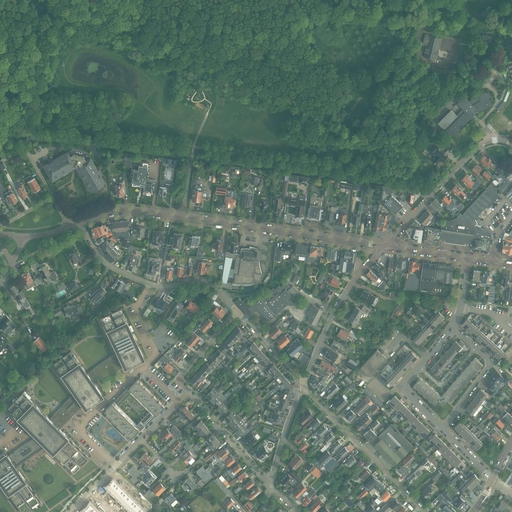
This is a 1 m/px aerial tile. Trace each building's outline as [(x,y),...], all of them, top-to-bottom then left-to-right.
[(437,60),(442,39),(425,35),(423,44),(427,45),(424,57),(437,60)] [(220,99),(224,90),(216,86),(208,105),(220,110),(224,101),(220,99)] [(486,92),(479,96),(469,101),(464,97),(458,103),(464,108),(457,115),(451,110),(438,123),(444,129),(445,128),(447,130),(446,131),(452,136),(473,115),(477,111),(478,111),(492,104),(490,102),(488,98),(490,97),(488,93),(487,94),(486,92)] [(432,153),(435,155),(431,159),(437,165),(441,161),(443,163),(448,157),(440,150),(440,151),(437,148),(435,151),(434,150),(432,153)] [(90,190),(92,189),(93,191),(101,186),(102,185),(102,183),(104,182),(101,176),(103,175),(101,172),(100,170),(98,171),(90,158),(86,161),(83,156),(74,154),(69,156),(67,152),(66,152),(65,153),(63,154),(63,155),(59,157),(54,160),(53,158),(51,159),(48,161),(49,163),(48,163),(43,166),(47,173),(49,176),(50,178),(51,180),(52,180),(54,179),(73,168),(77,169),(88,188),(89,190),(90,190)] [(485,156),(481,160),(484,163),(484,164),(486,166),(489,164),(492,167),(495,165),(491,161),(492,161),(489,158),(488,159),(485,156)] [(149,179),(150,167),(150,163),(144,162),(140,161),(139,170),(133,169),(132,176),(131,179),(132,179),(132,184),(137,184),(137,183),(140,184),(140,187),(142,187),(143,186),(145,187),(144,192),(148,192),(147,193),(152,194),(153,190),(154,190),(155,187),(156,180),(149,179)] [(475,166),(472,169),(474,172),(473,173),(476,176),(479,173),(487,180),(490,177),(492,179),(494,177),(487,171),(486,173),(484,174),(483,173),(481,171),(482,170),(478,166),(477,167),(475,166)] [(505,170),(498,176),(499,178),(501,176),(505,181),(503,183),(506,186),(511,181),(509,178),(511,176),(511,167),(507,172),(505,170)] [(161,181),(159,195),(166,196),(167,192),(170,192),(171,184),(167,184),(166,187),(164,187),(164,186),(163,186),(164,181),(166,174),(162,173),(161,181)] [(472,185),(475,189),(481,184),(477,180),(474,183),(466,175),(462,179),(464,182),(464,183),(469,188),(472,185)] [(36,190),(37,190),(40,188),(40,187),(34,178),(32,179),(30,176),(23,180),(26,183),(28,182),(33,191),(36,190)] [(25,187),(22,182),(15,186),(22,198),(23,199),(24,199),(26,198),(26,197),(26,196),(25,194),(27,193),(24,188),(25,187)] [(125,193),(124,188),(125,188),(124,182),(117,183),(117,185),(116,185),(116,190),(117,189),(118,195),(119,195),(119,197),(120,197),(122,197),(122,196),(122,194),(123,194),(123,193),(125,193)] [(472,246),(473,246),(476,226),(475,226),(472,225),(475,221),(475,220),(475,219),(476,220),(478,218),(477,217),(486,207),(487,208),(488,208),(500,196),(498,194),(500,192),(491,184),(462,215),(460,213),(457,216),(457,218),(456,218),(465,222),(462,243),(464,243),(470,244),(472,244),(472,246)] [(384,202),(386,204),(395,213),(402,206),(396,201),(390,195),(391,193),(391,192),(392,186),(383,185),(381,200),(384,202)] [(454,193),(456,196),(456,195),(461,200),(463,197),(465,199),(467,196),(471,200),(474,197),(468,191),(465,194),(461,190),(462,190),(459,187),(459,188),(456,185),(452,190),(454,192),(454,193)] [(194,190),(193,200),(202,202),(202,197),(207,197),(208,192),(203,191),(204,187),(196,186),(196,190),(194,190)] [(227,190),(227,188),(217,186),(216,193),(226,195),(226,196),(225,201),(227,201),(226,205),(227,205),(226,206),(228,207),(229,207),(231,207),(231,206),(235,207),(237,198),(237,197),(237,191),(227,190)] [(5,194),(11,204),(17,201),(11,190),(5,194)] [(408,190),(408,196),(404,195),(402,194),(399,197),(403,200),(407,201),(413,202),(415,191),(408,190)] [(314,218),(317,218),(319,218),(322,198),(317,197),(317,195),(314,193),(312,196),(309,216),(311,217),(314,218)] [(250,204),(252,204),(254,195),(243,194),(242,206),(249,207),(250,204)] [(300,195),(299,200),(298,200),(297,206),(296,215),(303,216),(304,208),(305,208),(306,201),(306,196),(300,195)] [(449,198),(446,195),(442,200),(445,203),(445,204),(446,204),(452,210),(456,205),(451,200),(452,199),(449,197),(449,198)] [(263,197),(263,200),(261,200),(260,208),(268,209),(269,201),(267,200),(267,197),(263,197)] [(283,199),(276,198),(274,210),(281,211),(283,199)] [(440,208),(442,206),(435,200),(432,202),(432,203),(429,206),(432,210),(433,209),(435,211),(439,207),(440,208)] [(385,229),(386,228),(387,229),(388,224),(387,224),(387,221),(388,222),(390,222),(395,217),(394,215),(380,202),(379,203),(374,227),(380,228),(380,230),(385,231),(385,229)] [(361,216),(360,216),(360,214),(363,214),(364,204),(359,204),(358,216),(354,215),(353,224),(356,225),(356,224),(359,224),(361,216)] [(371,217),(373,217),(374,212),(376,212),(378,207),(375,206),(373,210),(364,209),(363,216),(366,216),(365,225),(370,226),(371,217)] [(332,220),(333,221),(334,213),(337,213),(337,208),(332,207),(331,209),(329,208),(328,212),(326,220),(327,220),(327,221),(332,222),(332,220)] [(344,222),(346,223),(348,210),(342,209),(342,213),(340,213),(338,222),(340,222),(340,223),(344,224),(344,222)] [(425,226),(434,217),(427,211),(419,220),(425,226)] [(462,243),(465,222),(456,218),(442,223),(439,239),(442,240),(462,243)] [(421,229),(421,226),(416,221),(415,220),(409,227),(410,227),(410,228),(421,229)] [(109,223),(110,226),(112,235),(118,239),(119,237),(130,241),(130,238),(132,238),(132,235),(129,235),(128,221),(109,223)] [(103,225),(98,226),(101,235),(102,235),(103,238),(107,236),(107,237),(112,235),(110,226),(106,227),(105,224),(103,225)] [(94,238),(101,235),(98,226),(94,228),(92,229),(93,232),(92,232),(94,238)] [(133,229),(132,235),(132,238),(135,239),(136,235),(143,236),(145,228),(138,226),(137,229),(133,229)] [(490,241),(491,233),(476,226),(473,246),(475,246),(474,247),(480,248),(486,249),(487,242),(490,242),(490,241)] [(426,239),(435,241),(435,239),(439,240),(441,230),(426,227),(424,237),(426,237),(426,239)] [(423,230),(421,230),(421,229),(410,228),(409,228),(407,230),(409,234),(411,239),(415,240),(414,241),(421,242),(423,230)] [(162,231),(157,230),(158,230),(155,229),(155,230),(154,230),(152,243),(160,244),(160,242),(163,243),(164,236),(162,235),(162,231)] [(502,245),(501,251),(501,252),(502,252),(511,253),(511,229),(511,231),(510,232),(509,234),(505,232),(502,239),(503,240),(502,243),(502,245)] [(175,233),(174,237),(171,237),(170,244),(173,244),(173,246),(181,247),(183,234),(175,233)] [(194,245),(198,245),(199,237),(193,236),(192,238),(189,237),(188,246),(194,247),(194,245)] [(217,259),(223,260),(224,253),(221,252),(223,240),(220,240),(220,239),(217,239),(217,240),(216,240),(216,244),(212,244),(212,248),(219,249),(217,259)] [(106,254),(114,247),(112,246),(114,244),(111,241),(108,243),(107,241),(100,247),(106,254)] [(228,244),(227,251),(229,251),(238,252),(239,248),(238,248),(239,243),(238,243),(237,242),(236,241),(235,242),(232,242),(231,244),(228,244)] [(293,244),(286,244),(287,243),(284,242),(283,243),(282,248),(276,248),(275,260),(281,261),(282,254),(284,254),(286,253),(286,252),(290,253),(290,252),(292,253),(293,244)] [(296,254),(301,255),(301,258),(305,258),(305,262),(308,263),(308,261),(309,255),(309,252),(307,252),(308,246),(297,244),(296,254)] [(114,247),(106,254),(112,261),(119,255),(118,253),(120,251),(118,249),(119,248),(116,245),(114,247)] [(170,254),(171,248),(162,246),(160,258),(165,259),(165,260),(171,261),(172,254),(170,254)] [(310,255),(309,255),(308,261),(313,262),(314,256),(317,257),(317,254),(323,255),(324,248),(311,246),(310,255)] [(128,248),(127,253),(130,254),(128,263),(138,266),(139,262),(138,262),(139,259),(137,258),(138,254),(139,255),(140,252),(135,250),(136,247),(129,247),(128,248)] [(328,258),(336,259),(337,250),(329,249),(328,258)] [(242,254),(241,258),(257,260),(260,261),(261,251),(253,250),(253,251),(250,251),(242,250),(242,254)] [(68,256),(72,263),(76,261),(80,266),(87,262),(85,258),(81,261),(76,251),(68,256)] [(229,252),(226,252),(224,262),(223,262),(223,265),(221,265),(219,266),(219,267),(220,269),(222,269),(220,286),(225,287),(232,289),(232,285),(234,285),(236,285),(238,285),(239,285),(241,285),(243,286),(246,286),(247,286),(251,285),(256,285),(258,284),(259,283),(262,283),(263,274),(260,273),(259,269),(258,265),(257,260),(241,258),(242,254),(238,254),(238,252),(229,251),(229,252)] [(342,252),(339,270),(343,271),(343,273),(349,276),(353,271),(353,269),(354,270),(356,253),(351,252),(345,251),(345,252),(342,252)] [(204,273),(209,274),(210,267),(205,266),(206,262),(202,261),(202,259),(194,258),(193,264),(198,265),(197,269),(199,269),(198,272),(204,273)] [(406,260),(399,259),(399,264),(398,264),(397,266),(398,266),(398,267),(400,267),(400,270),(402,270),(403,268),(405,268),(406,263),(405,263),(406,260)] [(155,274),(156,270),(159,271),(160,263),(157,263),(157,261),(149,260),(148,273),(155,274)] [(404,289),(418,290),(419,282),(422,262),(410,260),(408,273),(406,272),(405,276),(405,278),(408,278),(408,280),(406,279),(404,289)] [(433,294),(434,292),(437,267),(436,267),(436,264),(423,262),(419,292),(433,294)] [(376,274),(379,277),(382,274),(380,271),(382,269),(376,264),(372,268),(377,273),(376,274)] [(57,277),(53,271),(50,273),(46,265),(38,270),(41,275),(38,277),(41,282),(45,280),(52,276),(53,279),(57,277)] [(434,292),(442,293),(442,286),(445,266),(437,265),(437,267),(434,292)] [(453,275),(452,274),(453,267),(445,266),(442,286),(450,287),(451,282),(452,282),(452,278),(453,275)] [(175,269),(170,268),(170,270),(166,269),(165,273),(167,273),(166,277),(172,278),(172,274),(174,274),(175,269)] [(33,285),(34,287),(37,285),(35,280),(33,281),(27,271),(20,276),(25,286),(24,286),(26,290),(33,285)] [(370,271),(366,275),(374,282),(376,280),(379,283),(381,281),(378,278),(370,271)] [(483,282),(490,283),(492,272),(484,271),(483,276),(481,276),(480,281),(483,282)] [(290,280),(295,283),(299,276),(294,273),(290,280)] [(330,283),(337,287),(340,281),(336,279),(336,278),(331,276),(330,279),(329,279),(327,281),(330,283)] [(511,288),(511,282),(509,282),(509,277),(503,276),(502,285),(508,286),(507,291),(511,291),(511,288)] [(311,292),(317,280),(310,277),(304,288),(311,292)] [(117,291),(121,293),(126,285),(118,280),(113,288),(117,290),(117,291)] [(73,292),(79,289),(77,286),(75,282),(68,286),(71,290),(71,289),(73,292)] [(240,298),(236,301),(248,315),(252,311),(252,312),(259,311),(260,310),(269,320),(268,321),(269,321),(278,313),(281,311),(288,304),(290,305),(296,300),(293,297),(299,292),(293,286),(291,288),(286,283),(281,287),(280,286),(275,290),(273,288),(264,297),(262,294),(253,302),(252,303),(247,297),(243,301),(240,298)] [(25,295),(21,290),(18,291),(14,285),(12,286),(10,285),(9,286),(9,287),(8,288),(13,296),(16,294),(19,299),(25,308),(30,305),(24,296),(25,295)] [(496,287),(490,286),(488,302),(494,303),(496,287)] [(97,289),(90,297),(96,302),(103,295),(106,292),(101,287),(98,290),(97,289)] [(322,293),(321,296),(329,301),(334,291),(327,287),(324,294),(322,293)] [(362,293),(359,298),(366,302),(371,305),(375,297),(364,290),(362,293)] [(212,298),(209,303),(211,304),(213,306),(223,315),(226,312),(222,309),(223,308),(221,306),(220,307),(218,305),(217,306),(213,303),(215,300),(212,298)] [(158,307),(164,310),(169,303),(163,299),(161,301),(158,299),(153,306),(157,308),(158,307)] [(167,318),(173,322),(184,305),(178,301),(167,318)] [(195,313),(197,311),(198,312),(201,308),(198,306),(199,305),(195,303),(195,304),(191,301),(188,307),(187,306),(186,308),(190,312),(187,316),(191,319),(195,313)] [(220,318),(223,315),(213,306),(211,304),(209,303),(206,305),(208,307),(210,305),(213,307),(211,309),(213,311),(220,318)] [(306,315),(310,317),(308,321),(305,320),(304,323),(306,324),(306,323),(308,324),(309,322),(310,322),(310,323),(311,324),(312,324),(313,323),(318,326),(319,322),(318,322),(324,310),(322,309),(323,307),(318,304),(317,307),(313,304),(309,311),(308,311),(306,315)] [(82,314),(80,307),(77,308),(76,306),(74,307),(73,305),(63,308),(65,314),(71,312),(75,322),(79,320),(77,316),(82,314)] [(34,313),(30,306),(26,309),(30,315),(34,313)] [(356,307),(352,313),(359,318),(363,311),(367,314),(369,310),(363,306),(361,310),(356,307)] [(62,313),(59,307),(52,311),(55,317),(62,313)] [(137,348),(133,339),(134,338),(132,334),(131,335),(129,330),(130,329),(128,325),(127,326),(125,322),(126,321),(123,313),(121,314),(119,309),(111,313),(110,311),(108,312),(109,314),(101,317),(104,322),(102,323),(106,331),(107,330),(109,334),(108,335),(110,339),(111,338),(113,343),(112,344),(114,348),(115,347),(117,351),(115,352),(116,353),(85,374),(83,371),(84,370),(82,366),(80,367),(77,363),(79,362),(74,355),(72,356),(69,352),(63,357),(62,355),(59,357),(60,358),(54,363),(57,367),(55,368),(60,375),(62,374),(64,378),(63,379),(65,383),(67,382),(70,386),(68,387),(71,390),(72,389),(75,393),(74,394),(49,419),(46,416),(45,417),(38,410),(39,409),(36,406),(35,407),(31,404),(32,402),(29,399),(31,398),(24,391),(22,394),(21,394),(15,400),(14,399),(12,400),(14,402),(8,408),(11,411),(10,413),(16,419),(17,417),(21,421),(20,422),(23,425),(24,424),(31,431),(30,432),(35,437),(6,457),(3,453),(0,455),(0,481),(2,483),(0,485),(5,491),(6,490),(12,499),(11,500),(13,503),(15,502),(18,506),(16,507),(19,511),(20,510),(21,511),(32,511),(30,509),(32,508),(34,511),(41,506),(43,505),(40,502),(39,503),(36,499),(37,498),(35,494),(33,495),(31,491),(32,490),(30,486),(28,488),(22,479),(24,478),(19,471),(17,472),(14,468),(45,447),(49,451),(50,450),(58,457),(56,459),(59,462),(61,460),(64,464),(63,465),(66,468),(67,467),(71,470),(70,472),(73,475),(74,473),(74,474),(80,467),(77,464),(78,463),(82,466),(88,460),(89,458),(86,455),(84,457),(81,453),(82,452),(79,449),(78,450),(74,447),(76,445),(73,442),(71,444),(64,436),(65,435),(59,429),(63,425),(71,417),(69,416),(71,415),(73,414),(72,413),(80,407),(82,406),(83,405),(86,409),(102,398),(99,393),(100,392),(95,385),(94,387),(91,383),(92,382),(121,368),(122,366),(122,364),(123,364),(125,368),(143,360),(141,355),(142,355),(139,347),(137,348)] [(436,313),(434,316),(440,321),(444,317),(438,311),(436,309),(434,312),(436,313)] [(359,326),(355,324),(359,318),(352,313),(348,320),(353,323),(351,326),(357,330),(357,329),(360,331),(361,328),(359,327),(359,326)] [(3,321),(0,323),(0,327),(3,330),(7,334),(11,330),(15,326),(10,320),(6,316),(2,320),(3,321)] [(436,326),(440,321),(434,316),(430,320),(436,326)] [(201,320),(205,323),(209,326),(213,322),(209,318),(207,321),(204,317),(201,320)] [(277,325),(269,332),(272,335),(283,325),(285,323),(282,320),(279,323),(279,324),(277,325)] [(291,326),(296,330),(300,323),(294,320),(291,326)] [(430,320),(425,325),(432,330),(436,326),(430,320)] [(462,326),(466,330),(472,324),(467,320),(462,326)] [(194,333),(200,326),(205,331),(209,326),(205,323),(202,326),(200,324),(199,326),(198,325),(192,331),(194,333)] [(472,324),(466,330),(471,334),(476,328),(472,324)] [(283,325),(272,335),(274,338),(286,328),(283,325)] [(304,334),(310,338),(313,331),(310,329),(310,328),(305,325),(304,328),(307,329),(304,334)] [(427,335),(432,330),(425,325),(421,329),(418,326),(427,335)] [(239,336),(244,340),(246,342),(247,340),(248,339),(245,337),(244,337),(242,336),(245,332),(244,332),(242,330),(238,326),(234,331),(240,336),(239,336)] [(417,334),(423,340),(427,335),(418,326),(414,331),(417,334)] [(471,334),(476,339),(481,332),(476,328),(471,334)] [(341,329),(337,335),(341,338),(341,339),(347,342),(348,340),(350,342),(353,337),(348,334),(349,333),(347,331),(346,332),(341,329)] [(239,336),(240,336),(234,331),(230,335),(236,340),(239,336)] [(481,332),(476,339),(480,343),(486,336),(481,332)] [(200,337),(196,333),(192,338),(196,342),(200,337)] [(277,341),(280,344),(289,335),(287,333),(285,335),(285,334),(277,341)] [(419,344),(423,340),(417,334),(413,338),(419,344)] [(230,335),(226,340),(232,345),(236,340),(230,335)] [(290,340),(290,339),(292,338),(289,335),(280,344),(283,347),(290,340)] [(480,343),(485,347),(490,340),(486,336),(480,343)] [(39,337),(34,342),(43,351),(48,347),(39,337)] [(196,342),(192,338),(189,341),(187,339),(185,340),(184,340),(183,341),(182,343),(179,346),(181,348),(186,342),(188,343),(192,346),(196,342)] [(292,355),(297,349),(301,352),(308,344),(302,339),(300,341),(297,339),(290,347),(291,347),(292,348),(289,351),(292,355)] [(223,345),(221,347),(226,351),(230,356),(232,354),(230,352),(232,351),(229,348),(232,345),(226,340),(222,344),(223,345)] [(340,345),(343,347),(344,345),(341,343),(340,343),(334,340),(331,345),(338,349),(340,345)] [(458,343),(456,341),(452,346),(458,351),(464,344),(460,340),(458,343)] [(490,340),(485,347),(490,351),(495,344),(490,340)] [(241,351),(237,355),(239,357),(243,352),(243,353),(247,348),(248,348),(248,347),(251,345),(248,342),(241,351)] [(251,345),(248,347),(252,352),(258,347),(254,342),(251,345)] [(490,351),(494,355),(500,349),(495,344),(490,351)] [(448,350),(452,354),(454,356),(458,351),(452,346),(448,350)] [(218,349),(214,353),(221,359),(223,358),(222,357),(224,354),(226,351),(221,347),(219,349),(218,349)] [(252,352),(249,355),(250,357),(254,354),(256,356),(262,351),(258,347),(252,352)] [(181,351),(179,353),(183,357),(187,352),(183,349),(182,349),(181,348),(180,350),(181,351)] [(333,362),(338,355),(329,349),(324,357),(333,362)] [(377,349),(361,368),(370,376),(386,358),(377,349)] [(494,355),(499,359),(501,357),(503,355),(505,353),(500,349),(494,355)] [(293,356),(298,360),(303,354),(298,350),(293,356)] [(454,356),(452,354),(448,350),(443,355),(450,361),(454,356)] [(256,356),(253,358),(257,363),(266,355),(262,351),(256,356)] [(412,352),(407,357),(413,363),(418,358),(412,352)] [(175,358),(179,361),(183,357),(179,353),(176,356),(175,355),(173,357),(174,358),(175,358)] [(216,363),(220,358),(221,360),(221,359),(214,353),(210,358),(211,358),(209,361),(214,365),(216,363)] [(163,367),(169,372),(173,368),(166,362),(169,358),(164,355),(159,360),(165,365),(163,367)] [(257,363),(256,364),(260,369),(260,368),(262,370),(266,367),(271,363),(269,360),(270,360),(266,355),(257,363)] [(443,355),(439,360),(446,365),(450,361),(443,355)] [(409,367),(413,363),(407,357),(403,361),(409,367)] [(442,396),(420,378),(414,386),(435,405),(438,401),(443,405),(448,400),(451,403),(483,365),(475,358),(442,396)] [(439,360),(435,365),(442,370),(443,371),(445,369),(444,368),(446,365),(439,360)] [(207,362),(203,367),(208,372),(212,367),(214,365),(209,361),(207,363),(207,362)] [(322,361),(320,365),(334,373),(336,368),(335,368),(336,366),(333,364),(332,366),(322,361)] [(349,361),(346,366),(353,371),(356,366),(349,361)] [(403,361),(399,366),(405,372),(409,367),(403,361)] [(266,367),(262,370),(268,377),(270,375),(278,369),(274,364),(273,365),(271,363),(266,367)] [(431,369),(437,375),(442,370),(435,365),(431,369)] [(399,366),(395,370),(401,376),(405,372),(399,366)] [(204,376),(208,372),(203,367),(199,371),(204,376)] [(278,369),(270,375),(272,377),(274,376),(276,378),(282,373),(278,369)] [(318,369),(316,373),(323,377),(322,380),(325,382),(325,383),(325,382),(323,384),(326,387),(328,384),(331,380),(327,378),(328,375),(327,375),(328,373),(318,369)] [(397,381),(401,376),(395,370),(391,375),(397,381)] [(199,371),(195,376),(202,382),(206,378),(204,377),(204,376),(199,371)] [(510,379),(506,375),(503,377),(496,371),(490,377),(491,378),(485,383),(492,390),(489,393),(493,397),(498,392),(496,390),(500,386),(499,385),(503,381),(505,384),(510,379)] [(276,378),(274,380),(277,385),(285,377),(282,373),(276,378)] [(392,385),(397,381),(391,375),(386,380),(387,381),(389,382),(392,385)] [(201,381),(202,382),(195,376),(191,380),(197,385),(201,381)] [(352,381),(347,376),(343,380),(349,385),(352,381)] [(277,385),(274,387),(277,390),(279,388),(281,390),(286,389),(294,387),(289,382),(285,377),(277,385)] [(312,383),(320,390),(323,386),(316,379),(312,383)] [(129,388),(133,392),(151,410),(156,415),(164,407),(162,405),(163,404),(159,400),(158,401),(156,400),(157,399),(154,395),(153,396),(151,394),(152,393),(146,387),(145,388),(143,386),(144,385),(140,382),(139,383),(137,380),(129,388)] [(331,395),(332,396),(339,388),(335,384),(332,382),(328,387),(330,389),(325,394),(328,398),(331,395)] [(251,393),(253,391),(253,390),(248,384),(245,386),(251,393)] [(212,389),(206,394),(210,399),(220,391),(220,390),(218,389),(217,389),(214,386),(212,388),(212,389)] [(118,407),(133,392),(129,388),(128,387),(113,403),(118,407)] [(290,400),(292,394),(291,394),(294,387),(286,389),(285,391),(283,395),(281,394),(281,396),(283,397),(290,400)] [(481,389),(477,394),(484,400),(488,395),(481,389)] [(210,399),(214,403),(223,396),(224,395),(220,391),(210,399)] [(480,405),(484,400),(477,394),(473,399),(480,405)] [(227,400),(223,396),(214,403),(218,408),(227,400)] [(334,404),(339,410),(348,402),(342,396),(334,404)] [(356,414),(355,414),(357,412),(360,415),(364,411),(373,402),(367,396),(352,411),(351,410),(345,415),(350,420),(353,417),(354,418),(355,417),(355,416),(355,415),(356,414)] [(389,402),(393,406),(399,401),(395,396),(389,402)] [(281,403),(280,405),(286,408),(287,405),(290,400),(283,397),(280,402),(281,403)] [(473,399),(470,404),(477,410),(480,405),(473,399)] [(399,401),(393,406),(398,411),(403,405),(399,401)] [(373,402),(369,407),(375,413),(380,409),(374,402),(373,402)] [(136,426),(118,407),(113,403),(105,410),(107,413),(106,414),(110,417),(111,416),(112,418),(111,419),(115,423),(116,422),(118,423),(117,424),(123,431),(124,430),(126,432),(125,433),(129,436),(130,435),(132,437),(140,430),(136,426)] [(224,415),(231,409),(229,406),(227,407),(224,403),(218,408),(222,412),(224,415)] [(473,414),(477,410),(470,404),(466,409),(473,414)] [(274,410),(273,412),(283,416),(285,411),(285,410),(286,408),(280,405),(279,405),(278,408),(277,411),(274,410)] [(408,409),(403,405),(398,411),(402,415),(408,409)] [(180,415),(178,417),(180,420),(190,411),(186,406),(178,413),(180,415)] [(502,406),(499,409),(502,412),(502,413),(504,415),(503,417),(510,424),(511,422),(511,417),(507,413),(505,410),(506,409),(502,406)] [(231,409),(224,415),(226,417),(225,417),(229,422),(238,415),(232,408),(231,409)] [(412,414),(408,409),(402,415),(406,420),(412,414)] [(309,424),(314,419),(311,417),(314,415),(309,410),(300,419),(304,424),(302,426),(304,428),(309,424)] [(150,411),(136,426),(140,430),(141,431),(155,416),(150,411)] [(190,411),(180,420),(181,422),(184,420),(187,418),(191,423),(193,421),(191,419),(194,416),(190,411)] [(368,415),(364,411),(360,415),(358,417),(362,421),(356,427),(359,430),(363,427),(364,428),(372,421),(367,416),(368,415)] [(273,412),(272,415),(270,419),(274,420),(274,419),(281,422),(283,416),(273,412)] [(406,420),(411,424),(416,418),(412,414),(406,420)] [(238,415),(229,422),(233,427),(239,421),(241,419),(240,417),(238,415)] [(315,420),(314,419),(309,424),(310,425),(307,427),(312,432),(321,423),(317,418),(315,420)] [(416,418),(411,424),(415,428),(421,423),(416,418)] [(503,428),(503,427),(504,425),(499,419),(497,421),(495,418),(492,421),(500,429),(501,429),(503,428)] [(239,421),(233,427),(236,431),(244,425),(245,423),(241,419),(239,421)] [(371,426),(374,429),(380,424),(376,420),(371,426)] [(191,423),(189,424),(188,425),(190,427),(191,426),(194,429),(196,427),(199,430),(205,425),(201,421),(196,425),(193,421),(191,423)] [(259,423),(257,421),(248,428),(250,430),(259,423)] [(455,428),(459,432),(465,426),(461,422),(455,428)] [(415,428),(419,433),(425,427),(421,423),(415,428)] [(382,439),(375,446),(394,465),(413,446),(391,424),(379,436),(382,439)] [(179,431),(174,425),(170,428),(176,434),(179,431)] [(208,430),(209,430),(205,425),(199,430),(195,433),(197,435),(199,433),(200,432),(203,435),(203,434),(205,437),(210,432),(208,430)] [(244,425),(236,431),(240,435),(247,429),(244,425)] [(324,437),(323,435),(328,430),(324,425),(318,431),(315,434),(319,438),(317,439),(313,442),(316,445),(324,437)] [(465,426),(459,432),(463,437),(469,431),(465,426)] [(419,433),(424,437),(430,432),(425,427),(419,433)] [(159,436),(165,441),(172,434),(166,429),(159,436)] [(374,439),(374,438),(376,435),(371,429),(368,432),(367,432),(364,435),(371,442),(374,439)] [(492,435),(497,440),(502,436),(496,430),(495,431),(494,429),(491,432),(492,434),(492,435)] [(248,438),(245,441),(249,446),(258,439),(260,437),(257,433),(256,434),(253,430),(248,434),(250,436),(248,438)] [(180,437),(183,434),(180,431),(174,437),(177,439),(170,446),(175,451),(183,444),(181,443),(183,440),(180,437)] [(463,437),(468,441),(474,435),(469,431),(463,437)] [(212,435),(210,432),(205,437),(202,439),(204,442),(207,439),(211,444),(217,439),(212,434),(212,435)] [(328,447),(332,443),(330,442),(335,437),(331,433),(325,438),(327,440),(324,444),(325,446),(321,450),(323,452),(328,447)] [(298,445),(305,438),(301,434),(293,441),(298,445)] [(429,440),(434,444),(440,438),(435,434),(429,440)] [(468,441),(472,445),(478,439),(474,435),(468,441)] [(444,443),(440,438),(434,444),(438,449),(444,443)] [(211,444),(208,446),(213,452),(216,449),(215,448),(220,443),(217,439),(211,444)] [(483,444),(478,439),(472,445),(477,450),(483,444)] [(330,451),(332,453),(342,444),(338,440),(332,445),(334,447),(330,451)] [(267,444),(264,442),(257,448),(259,450),(255,454),(261,461),(267,456),(266,454),(269,452),(264,446),(267,444)] [(304,443),(298,449),(301,452),(307,446),(304,443)] [(438,449),(436,451),(440,455),(442,453),(448,447),(444,443),(438,449)] [(337,458),(335,459),(337,462),(340,460),(343,457),(349,451),(345,447),(339,452),(341,455),(338,457),(337,458)] [(448,447),(442,453),(447,458),(453,452),(448,447)] [(222,449),(214,455),(217,458),(221,463),(223,461),(222,459),(229,453),(225,449),(223,450),(222,449)] [(194,456),(188,450),(181,457),(187,463),(194,456)] [(324,466),(333,457),(327,451),(315,464),(320,469),(320,468),(324,465),(324,466)] [(449,464),(451,462),(457,456),(453,452),(447,458),(448,460),(447,461),(449,464)] [(142,466),(140,468),(145,472),(150,467),(147,465),(152,460),(145,453),(140,459),(143,462),(140,465),(142,466)] [(293,458),(294,459),(289,463),(296,469),(304,461),(297,454),(293,458)] [(398,470),(404,475),(410,469),(406,466),(408,464),(407,464),(414,457),(410,454),(402,462),(404,464),(398,470)] [(355,464),(354,463),(357,460),(357,458),(356,457),(355,458),(353,455),(346,461),(347,462),(344,464),(343,463),(341,465),(344,468),(347,465),(349,467),(351,465),(352,467),(355,464)] [(231,456),(225,462),(224,461),(213,470),(215,473),(226,464),(228,467),(235,461),(231,456)] [(455,466),(461,460),(457,456),(451,462),(455,466)] [(333,457),(324,466),(330,472),(339,464),(337,462),(335,459),(333,457)] [(420,474),(421,473),(420,471),(419,470),(420,469),(423,465),(426,468),(431,464),(426,458),(421,462),(412,471),(413,472),(414,473),(407,479),(411,483),(418,477),(417,476),(420,474)] [(455,467),(453,469),(457,474),(466,465),(461,460),(455,466),(455,467)] [(307,467),(311,471),(316,467),(311,463),(307,467)] [(236,474),(242,468),(238,464),(232,469),(231,468),(227,471),(232,478),(236,474)] [(135,477),(140,472),(138,470),(133,465),(128,471),(133,476),(135,478),(135,477)] [(212,474),(214,477),(216,475),(215,473),(213,470),(212,470),(210,472),(207,467),(205,469),(202,466),(196,471),(203,478),(204,477),(206,479),(212,474)] [(316,467),(311,471),(314,475),(319,470),(316,467)] [(370,474),(366,469),(360,475),(358,473),(353,479),(354,480),(356,479),(358,481),(362,477),(364,479),(370,474)] [(290,473),(290,474),(290,475),(287,473),(280,480),(287,487),(288,487),(296,479),(295,478),(298,475),(292,470),(290,473)] [(438,470),(431,477),(434,481),(442,474),(438,470)] [(467,475),(470,478),(476,484),(480,480),(471,471),(467,475)] [(148,485),(155,478),(149,472),(145,477),(142,479),(143,479),(148,485)] [(233,479),(229,483),(232,486),(237,482),(236,481),(238,480),(240,483),(248,476),(244,472),(236,479),(235,478),(233,479)] [(377,481),(373,476),(367,482),(363,486),(367,490),(377,481)] [(190,489),(196,484),(189,477),(183,482),(184,483),(181,485),(185,490),(188,488),(190,489)] [(470,478),(465,483),(471,489),(476,484),(470,478)] [(245,487),(248,490),(255,484),(251,479),(242,487),(243,489),(245,487)] [(113,480),(106,487),(109,490),(116,483),(113,480)] [(116,483),(109,490),(113,494),(120,487),(116,483)] [(153,490),(159,495),(165,488),(160,483),(153,490)] [(379,483),(369,493),(372,495),(375,493),(378,497),(380,495),(378,494),(384,488),(379,483)] [(467,493),(471,489),(465,483),(461,487),(463,489),(461,491),(465,495),(467,493)] [(307,488),(302,484),(293,493),(298,497),(307,488)] [(431,484),(422,493),(427,498),(434,491),(431,488),(433,486),(431,484)] [(231,492),(226,486),(223,489),(228,495),(231,492)] [(120,487),(113,494),(117,497),(123,491),(120,487)] [(261,491),(257,487),(248,495),(248,494),(245,496),(248,498),(250,497),(252,499),(261,491)] [(307,491),(309,494),(307,495),(301,501),(306,505),(308,502),(309,503),(312,500),(309,498),(315,491),(311,487),(307,491)] [(144,495),(146,497),(152,491),(149,489),(144,495)] [(368,492),(365,489),(358,496),(361,499),(368,492)] [(378,497),(374,500),(378,504),(384,499),(386,501),(388,498),(391,495),(387,490),(381,496),(380,495),(378,497)] [(445,490),(442,494),(449,501),(451,498),(447,494),(448,493),(445,490)] [(123,491),(117,497),(121,501),(127,494),(123,491)] [(173,507),(178,502),(176,499),(171,493),(161,503),(166,508),(169,505),(169,506),(171,504),(173,507)] [(127,494),(121,501),(124,505),(131,498),(127,494)] [(314,511),(324,502),(322,500),(324,497),(320,494),(317,497),(315,500),(313,501),(315,502),(309,508),(311,510),(310,510),(311,511),(314,511)] [(463,506),(462,505),(465,501),(460,497),(459,498),(456,497),(454,500),(457,502),(455,504),(460,508),(461,507),(462,508),(463,506)] [(131,498),(124,505),(128,508),(135,501),(131,498)] [(224,502),(229,508),(235,503),(231,499),(230,499),(229,498),(224,502)] [(455,511),(451,508),(453,506),(450,503),(447,500),(445,499),(444,498),(438,505),(443,510),(444,509),(446,511),(455,511)] [(393,511),(395,511),(393,510),(399,504),(395,499),(388,506),(386,503),(382,508),(377,511),(393,511)] [(135,501),(128,508),(132,511),(138,505),(135,501)] [(247,502),(243,505),(248,511),(252,508),(247,502)] [(89,503),(81,511),(82,511),(90,511),(94,508),(89,503)] [(501,511),(500,511),(511,511),(508,509),(505,507),(505,506),(503,505),(501,503),(500,503),(501,503),(497,508),(500,511),(501,511)]
